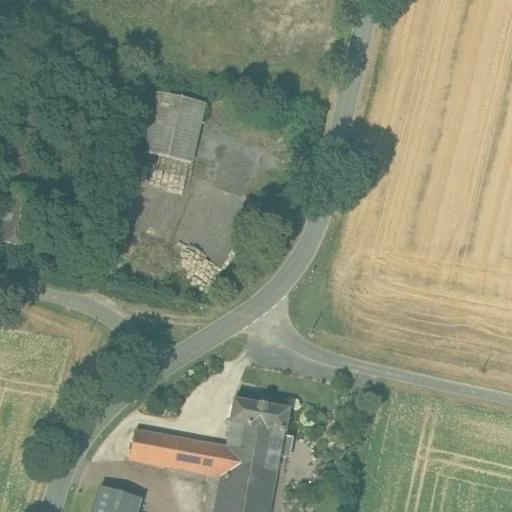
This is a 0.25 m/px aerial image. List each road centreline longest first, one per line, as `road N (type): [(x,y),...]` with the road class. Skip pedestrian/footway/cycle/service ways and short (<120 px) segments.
road 1 (tertiary): [(251,311),(287,280),(321,220),(370,0)]
road 2 (unclassified): [(511,399),(323,359),(251,311)]
road 3 (unclassified): [(168,366),(85,302),(0,283)]
road 4 (tertiary): [(52,511),(86,431),(168,366)]
road 5 (track): [(85,302),(193,325),(212,338)]
